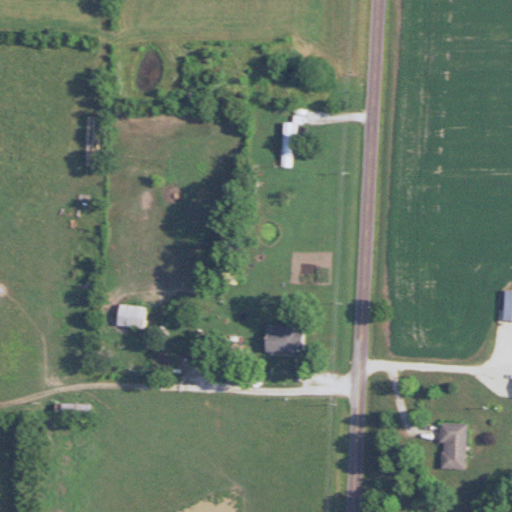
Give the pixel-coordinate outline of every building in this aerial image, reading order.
[(294,148),(300,148),(302,117),(295,117),(295,123),(285,122),(283,167),(293,168),(294,148)] [(149,329),(152,308),(125,304),(122,326),(149,329)] [(272,326),(272,354),(311,354),(311,326),(272,326)] [(98,402),(62,402),(62,418),(98,418),(98,402)] [(472,468),(473,422),(446,422),(446,468),(472,468)]
